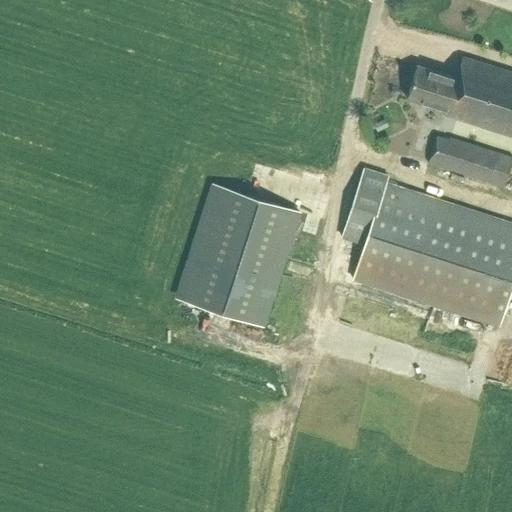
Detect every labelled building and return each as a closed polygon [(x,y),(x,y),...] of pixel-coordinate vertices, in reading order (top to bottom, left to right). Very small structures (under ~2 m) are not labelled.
[(511,70),(463,56),(457,76),(417,64),(407,96),(446,108),(444,113),(511,133),(511,70)] [(503,188),(511,161),(436,136),(427,163),(503,188)] [(497,326),(511,278),(511,221),(385,180),(387,174),(363,166),(340,236),(363,243),(351,278),(497,326)] [(467,190),(470,180),(450,175),(447,185),(467,190)] [(178,298),(263,325),(299,211),(215,184),(178,298)] [(396,376),(426,387),(437,358),(407,347),(396,376)]
